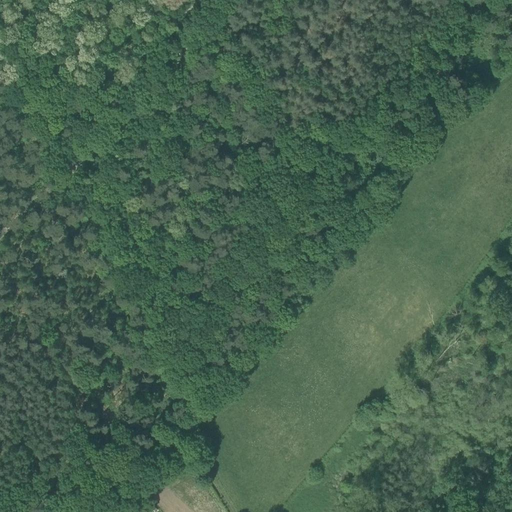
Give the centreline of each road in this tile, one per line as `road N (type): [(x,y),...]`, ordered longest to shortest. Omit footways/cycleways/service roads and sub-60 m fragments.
road 1 (track): [(68,174),(186,383),(209,474),(234,511)]
road 2 (track): [(68,174),(181,60)]
